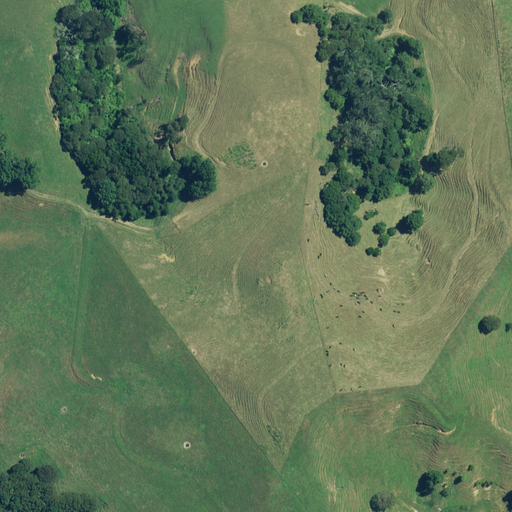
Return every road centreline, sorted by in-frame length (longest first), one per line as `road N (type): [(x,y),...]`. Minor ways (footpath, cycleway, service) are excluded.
road 1 (track): [(245,511),(198,490),(133,436),(88,359),(78,321),(94,218)]
road 2 (track): [(94,218),(172,218),(207,201),(228,173),(232,117)]
road 3 (track): [(94,218),(60,207),(0,130)]
